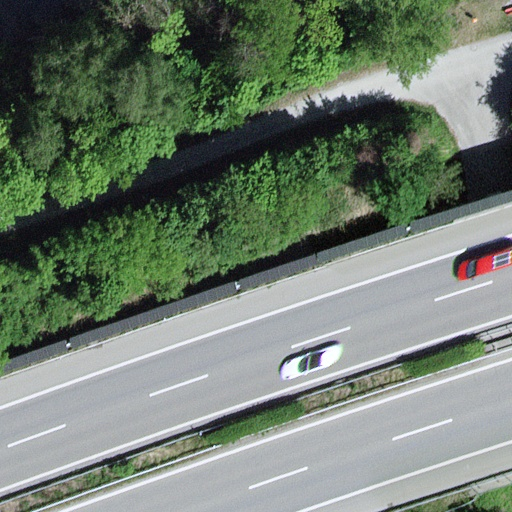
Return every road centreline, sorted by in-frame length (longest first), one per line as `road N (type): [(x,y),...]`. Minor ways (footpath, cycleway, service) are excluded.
road 1 (motorway): [(511,277),(0,452)]
road 2 (motorway): [(180,511),(511,402)]
road 3 (track): [(472,70),(511,277)]
